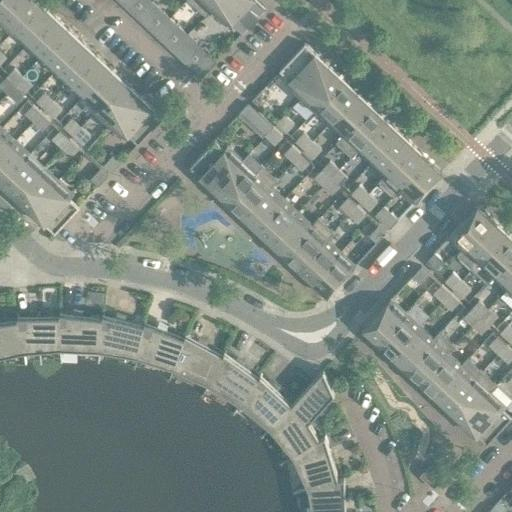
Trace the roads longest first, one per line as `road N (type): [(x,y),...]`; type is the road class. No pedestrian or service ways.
road 1 (residential): [(74,269),(148,276),(215,297),(274,328),(325,333),(511,135)]
road 2 (residential): [(74,269),(216,115)]
road 3 (residential): [(216,115),(95,0)]
